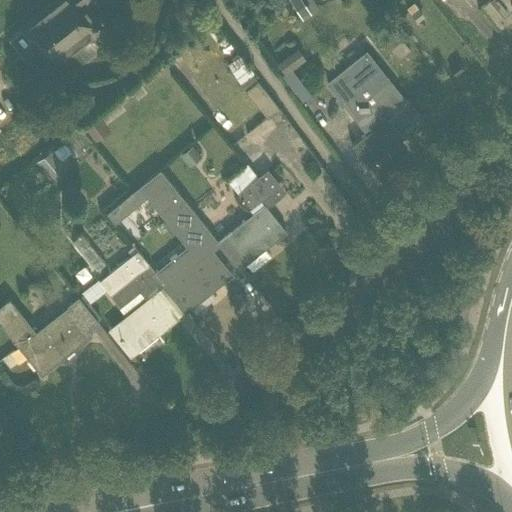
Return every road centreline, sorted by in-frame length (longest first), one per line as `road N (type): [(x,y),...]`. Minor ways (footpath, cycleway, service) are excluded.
road 1 (residential): [(241,391),(371,287),(438,190),(511,132)]
road 2 (track): [(396,245),(309,136),(218,0)]
road 3 (secondary): [(384,461),(155,504)]
road 4 (secondary): [(500,349),(456,415),(384,461)]
road 5 (secondary): [(384,461),(438,470),(511,502)]
